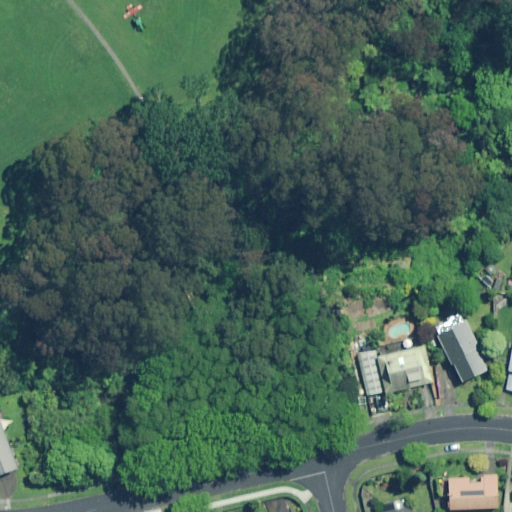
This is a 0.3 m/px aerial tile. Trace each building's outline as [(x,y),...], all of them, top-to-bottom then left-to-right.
[(461,385),(487,373),(476,350),(479,349),(465,320),(434,334),(450,368),(453,366),(461,385)] [(384,394),(384,396),(433,385),(425,347),(376,357),(384,394)] [(365,398),(384,394),(376,357),(375,350),(355,355),(365,398)] [(0,477),(20,470),(0,418),(0,477)] [(498,475),(447,478),(448,511),(483,511),(499,511),(498,475)]
